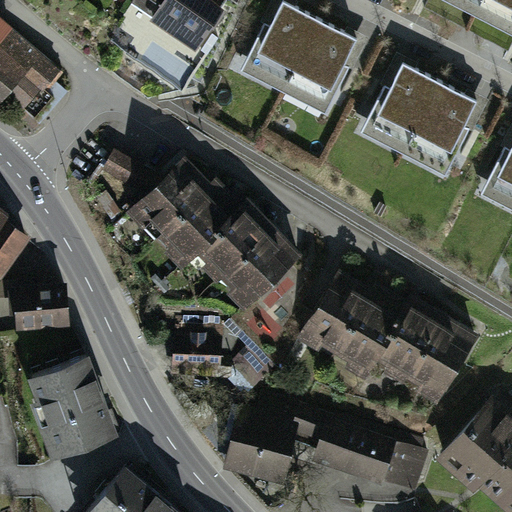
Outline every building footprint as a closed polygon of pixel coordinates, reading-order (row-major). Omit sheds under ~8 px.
[(219,5),(212,0),(160,0),(150,15),(194,43),(219,5)] [(359,36),(288,0),(282,0),(270,24),(266,22),(242,68),(327,111),(350,67),(345,64),(359,36)] [(511,0),(445,0),(511,34),(511,0)] [(60,72),(0,19),(0,103),(10,93),(28,109),(60,72)] [(479,100),(404,61),(390,87),(386,85),(362,131),(447,175),(470,130),(465,127),(479,100)] [(511,148),(511,151),(506,148),(483,194),(511,209),(511,148)] [(150,174),(118,151),(109,164),(140,187),(150,174)] [(189,159),(134,208),(182,262),(198,248),(246,301),(295,257),(247,203),(237,213),(189,159)] [(0,273),(25,238),(0,220),(0,214),(0,273)] [(395,316),(341,284),(304,345),(360,378),(370,361),(437,400),(475,337),(407,296),(395,316)] [(63,286),(11,288),(12,324),(64,322),(63,286)] [(222,321),(176,317),(172,370),(218,373),(222,321)] [(85,355),(28,376),(57,451),(113,430),(85,355)] [(245,408),(227,464),(278,480),(293,433),(324,443),(320,457),(412,486),(425,446),(266,395),(261,413),(245,408)] [(511,511),(511,413),(492,397),(442,458),(510,511),(511,511)] [(182,511),(126,467),(90,511),(182,511)]
